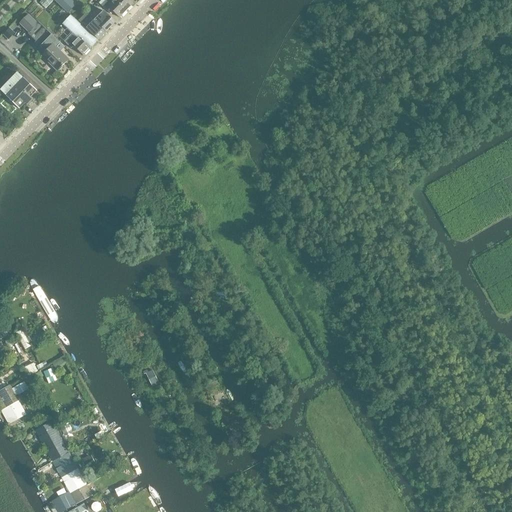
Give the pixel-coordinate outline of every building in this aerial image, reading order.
[(70,0),(54,0),(66,12),(74,4),(70,0)] [(127,11),(115,0),(106,0),(101,5),(106,10),(108,7),(120,18),(127,11)] [(115,0),(127,11),(134,4),(130,0),(115,0)] [(104,11),(95,21),(94,20),(92,23),(89,19),(84,24),(87,27),(87,28),(99,39),(106,32),(106,33),(116,22),(104,11)] [(29,15),(20,24),(29,32),(38,23),(29,15)] [(71,16),(63,25),(72,33),(65,41),(71,48),(73,46),(84,56),(91,48),(90,48),(98,40),(71,16)] [(56,48),(60,43),(52,35),(40,47),(46,53),(42,57),(57,72),(58,71),(61,71),(62,69),(63,66),(69,60),(56,48)] [(0,90),(19,109),(37,91),(18,72),(0,89),(0,90)] [(152,388),(159,384),(152,371),(145,374),(152,388)] [(17,394),(30,388),(26,380),(13,387),(17,394)] [(0,392),(0,408),(1,410),(18,401),(10,387),(0,392)] [(26,415),(18,401),(1,410),(9,424),(26,415)] [(51,422),(35,431),(52,462),(68,452),(51,422)] [(68,425),(61,429),(65,436),(72,432),(68,425)] [(61,477),(77,468),(68,452),(52,462),(61,477)] [(87,466),(96,462),(92,454),(83,459),(87,466)] [(61,477),(70,494),(86,485),(77,468),(61,477)] [(86,485),(70,494),(76,505),(92,496),(86,485)] [(56,511),(63,511),(75,505),(68,492),(51,503),(56,511)]
